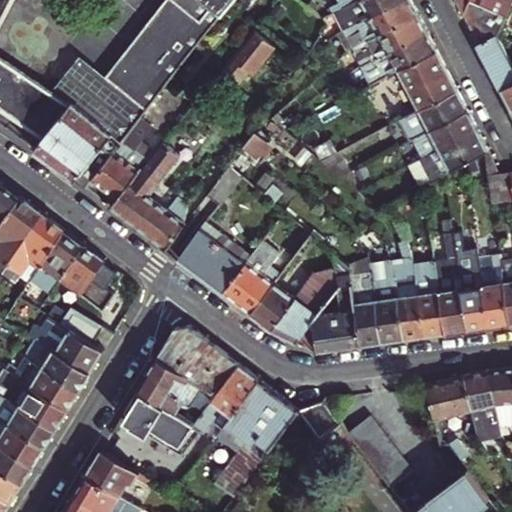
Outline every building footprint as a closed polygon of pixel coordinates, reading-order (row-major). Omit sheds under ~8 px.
[(0,0),(0,103),(47,136),(37,150),(77,179),(112,131),(54,92),(0,54),(0,31),(16,0),(0,0)] [(170,0),(109,78),(150,111),(238,0),(170,0)] [(348,30),(407,0),(364,0),(346,10),(339,13),(348,30)] [(340,0),(346,10),(364,0),(340,0)] [(422,15),(413,0),(407,0),(348,30),(358,50),(422,15)] [(511,0),(460,0),(482,43),(499,35),(502,34),(511,9),(511,0)] [(507,51),(511,40),(511,9),(502,34),(499,35),(507,51)] [(422,15),(358,50),(367,67),(431,33),(422,15)] [(257,28),(221,74),(237,86),(252,68),(256,72),(277,45),(257,28)] [(440,50),(431,33),(367,67),(376,84),(402,70),(440,50)] [(482,43),(505,88),(511,84),(511,59),(507,51),(499,35),(482,43)] [(440,50),(402,70),(411,89),(450,70),(440,50)] [(82,56),(54,92),(112,131),(126,141),(145,118),(150,111),(109,78),(82,56)] [(411,89),(422,109),(460,90),(450,70),(411,89)] [(413,141),(416,139),(471,111),(460,90),(422,109),(401,120),(413,141)] [(425,158),(481,130),(471,111),(416,139),(425,158)] [(121,198),(153,158),(140,148),(157,126),(145,118),(126,141),(96,180),(121,198)] [(491,150),(481,130),(425,158),(422,159),(433,180),(490,151),(491,150)] [(126,141),(112,131),(77,179),(89,188),(96,180),(126,141)] [(139,225),(159,200),(153,196),(186,150),(170,137),(153,158),(121,198),(114,207),(139,225)] [(491,150),(490,151),(497,202),(511,200),(511,171),(503,173),(491,150)] [(353,171),(341,151),(325,160),(345,176),(353,171)] [(212,191),(225,200),(244,174),(232,164),(212,191)] [(6,184),(0,192),(0,206),(11,213),(23,196),(6,184)] [(212,191),(210,195),(222,204),(225,200),(212,191)] [(0,268),(5,272),(45,212),(23,196),(11,213),(0,229),(0,234),(8,240),(0,251),(0,268)] [(171,209),(159,200),(139,225),(170,249),(189,223),(191,203),(181,196),(171,209)] [(45,263),(68,229),(45,212),(5,272),(16,280),(23,270),(32,257),(43,265),(45,263)] [(182,257),(228,292),(251,263),(204,227),(182,257)] [(45,263),(65,278),(89,244),(68,229),(45,263)] [(471,329),(462,269),(458,245),(456,232),(448,233),(451,259),(438,261),(440,274),(442,290),(449,332),(471,329)] [(440,274),(438,261),(434,236),(425,237),(428,262),(433,265),(434,275),(440,274)] [(269,241),(251,263),(228,292),(256,313),(279,281),(285,274),(298,257),(286,248),(283,251),(269,241)] [(396,264),(407,338),(427,335),(421,293),(419,277),(417,259),(412,241),(405,242),(408,262),(396,264)] [(493,326),(486,282),(484,266),(480,242),(470,244),(473,268),(462,269),(471,329),(493,326)] [(89,244),(65,278),(86,293),(109,260),(109,259),(89,244)] [(473,268),(470,244),(458,245),(462,269),(473,268)] [(364,344),(353,265),(335,249),(344,284),(335,296),(324,309),(328,312),(317,326),(321,350),(364,344)] [(511,324),(511,304),(505,254),(493,256),(494,265),(498,265),(500,280),(486,282),(493,326),(511,324)] [(35,278),(43,265),(32,257),(23,270),(35,278)] [(109,260),(86,293),(107,308),(119,291),(111,285),(122,269),(109,260)] [(65,278),(45,263),(43,265),(35,278),(55,292),(65,278)] [(364,344),(385,341),(377,277),(376,268),(361,271),(360,263),(353,265),(364,344)] [(377,277),(385,341),(407,338),(396,264),(388,267),(390,276),(377,277)] [(486,282),(500,280),(498,265),(494,265),(484,266),(486,282)] [(419,277),(421,293),(442,290),(440,274),(434,275),(419,277)] [(324,309),(335,296),(313,280),(301,297),(279,281),(256,313),(276,327),(300,340),(324,309)] [(427,335),(449,332),(442,290),(421,293),(427,335)] [(97,343),(107,326),(76,307),(65,323),(97,343)] [(97,343),(65,323),(51,346),(94,372),(108,349),(97,343)] [(177,329),(161,357),(221,393),(242,363),(193,324),(177,329)] [(44,342),(39,338),(27,356),(34,359),(44,342)] [(51,346),(44,342),(34,359),(83,390),(94,372),(51,346)] [(34,359),(27,356),(20,369),(25,372),(34,359)] [(221,393),(161,357),(141,390),(199,423),(221,393)] [(83,390),(34,359),(25,372),(20,369),(12,364),(9,369),(72,407),(83,390)] [(205,429),(208,432),(224,411),(233,417),(261,377),(242,363),(221,393),(199,423),(205,429)] [(503,426),(511,424),(511,368),(491,371),(503,426)] [(60,427),(72,407),(9,369),(3,380),(15,387),(10,396),(60,427)] [(503,426),(491,371),(468,376),(476,411),(479,426),(481,433),(482,433),(491,430),(497,434),(504,431),(503,426)] [(429,385),(437,419),(476,411),(468,376),(429,385)] [(238,497),(302,413),(304,410),(261,377),(233,417),(220,435),(241,450),(217,483),(238,497)] [(3,380),(0,384),(0,390),(10,396),(15,387),(3,380)] [(0,412),(0,417),(48,447),(60,427),(10,396),(0,390),(0,404),(4,407),(0,412)] [(199,423),(141,390),(128,411),(132,413),(127,421),(142,430),(145,425),(158,432),(155,437),(186,454),(195,442),(189,438),(199,423)] [(322,441),(345,423),(341,417),(329,401),(304,410),(302,413),(322,441)] [(38,464),(48,447),(0,417),(0,440),(0,441),(38,464)] [(373,417),(352,432),(393,487),(414,472),(373,417)] [(189,438),(195,442),(205,429),(199,423),(189,438)] [(461,423),(440,428),(444,446),(466,440),(461,423)] [(473,435),(481,433),(479,426),(472,428),(473,435)] [(511,445),(504,431),(497,434),(491,438),(511,473),(511,472),(511,445)] [(0,465),(26,482),(38,464),(0,441),(0,440),(0,465)] [(143,471),(111,452),(105,448),(90,474),(124,495),(132,482),(135,484),(143,471)] [(0,490),(15,500),(26,482),(0,465),(0,490)] [(471,469),(413,511),(474,511),(493,498),(471,469)] [(90,474),(78,494),(107,511),(140,511),(144,507),(124,495),(90,474)] [(0,511),(8,511),(15,500),(0,490),(0,511)] [(107,511),(78,494),(67,511),(107,511)]
